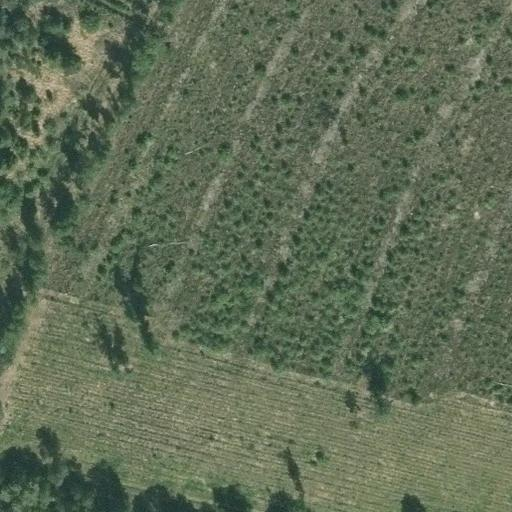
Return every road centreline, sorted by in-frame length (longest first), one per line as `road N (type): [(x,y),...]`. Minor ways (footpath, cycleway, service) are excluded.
road 1 (track): [(0,323),(153,0)]
road 2 (track): [(0,453),(224,511)]
